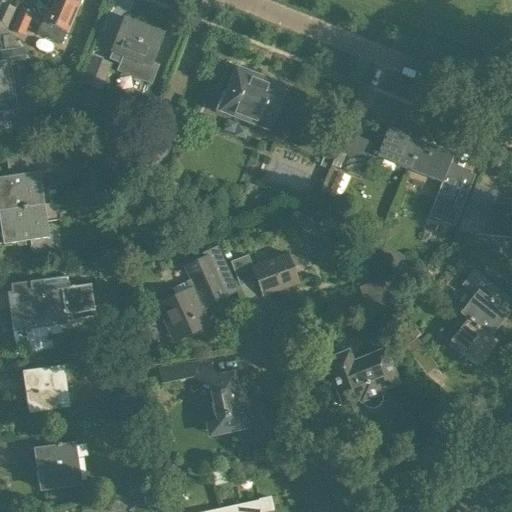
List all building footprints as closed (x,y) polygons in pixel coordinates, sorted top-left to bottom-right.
[(50,0),(37,34),(61,44),(78,4),(81,5),(82,2),(77,0),(50,0)] [(0,31),(6,30),(15,8),(1,3),(0,6),(0,31)] [(11,31),(23,36),(32,14),(20,9),(11,31)] [(124,20),(108,60),(119,64),(123,55),(149,66),(157,46),(161,35),(159,34),(159,35),(125,21),(124,20)] [(0,97),(8,97),(5,80),(14,79),(12,64),(31,61),(22,50),(10,35),(2,36),(4,52),(1,53),(2,65),(0,65),(0,97)] [(80,83),(99,90),(109,64),(90,57),(80,83)] [(222,95),(216,109),(268,130),(284,88),(235,69),(235,70),(226,66),(216,93),(222,95)] [(344,132),(330,166),(359,177),(369,152),(377,155),(376,158),(383,161),(380,167),(392,172),(395,165),(408,171),(420,141),(387,128),(380,146),(344,132)] [(144,129),(125,181),(152,191),(171,139),(144,129)] [(420,141),(408,171),(441,183),(442,181),(449,184),(442,203),(434,200),(427,218),(453,229),(473,177),(447,167),(452,154),(420,141)] [(0,178),(0,211),(57,203),(54,187),(41,189),(38,174),(52,172),(48,151),(17,156),(20,175),(0,178)] [(455,233),(511,238),(511,206),(494,205),(496,193),(475,185),(466,207),(455,233)] [(57,203),(0,211),(0,231),(2,245),(30,241),(31,250),(35,253),(60,250),(57,228),(51,224),(46,225),(46,223),(59,220),(57,203)] [(175,296),(161,302),(178,339),(207,326),(199,308),(237,292),(218,245),(202,251),(204,256),(186,263),(193,278),(171,288),(175,296)] [(396,251),(390,262),(400,267),(406,256),(396,251)] [(255,280),(262,297),(297,284),(286,254),(251,267),(247,255),(229,262),(239,287),(255,280)] [(497,265),(494,275),(508,280),(511,270),(497,265)] [(474,295),(460,312),(468,318),(490,337),(507,315),(490,302),(499,291),(472,270),(461,285),(474,295)] [(360,288),(368,309),(375,306),(379,315),(394,310),(382,280),(360,288)] [(43,288),(10,292),(15,328),(49,324),(47,310),(63,308),(63,311),(93,307),(90,284),(44,291),(43,288)] [(468,318),(466,320),(449,341),(479,365),(497,342),(490,337),(468,318)] [(405,347),(424,374),(435,366),(415,340),(405,347)] [(333,386),(330,387),(328,393),(332,405),(339,407),(357,400),(361,407),(367,409),(374,408),(378,405),(380,401),(381,396),(380,391),(396,385),(383,351),(351,363),(350,359),(347,352),(323,361),(333,386)] [(188,363),(157,369),(160,385),(192,378),(210,390),(219,434),(244,429),(232,374),(220,376),(211,372),(209,359),(189,364),(188,363)] [(21,371),(27,411),(69,405),(63,365),(21,371)] [(33,449),(39,488),(81,482),(75,443),(33,449)] [(167,465),(162,474),(172,479),(177,470),(167,465)] [(224,472),(212,475),(214,487),(227,484),(224,472)] [(259,511),(257,501),(219,510),(219,511),(259,511)]
